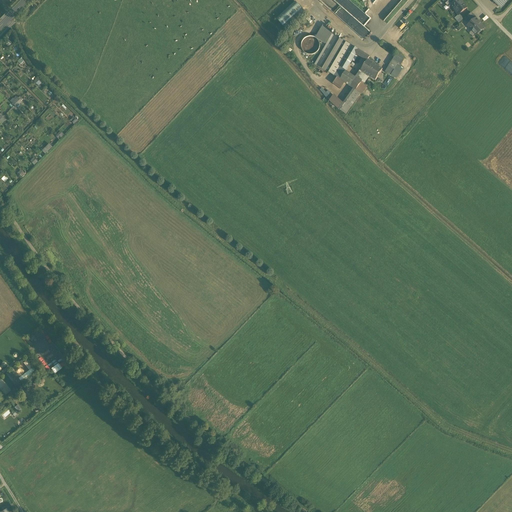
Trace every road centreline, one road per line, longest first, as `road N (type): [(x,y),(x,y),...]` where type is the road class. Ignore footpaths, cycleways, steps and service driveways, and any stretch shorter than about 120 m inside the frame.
road 1 (track): [(511,452),(446,426),(160,186),(40,68),(13,12)]
road 2 (track): [(303,511),(141,379),(57,285),(0,204)]
